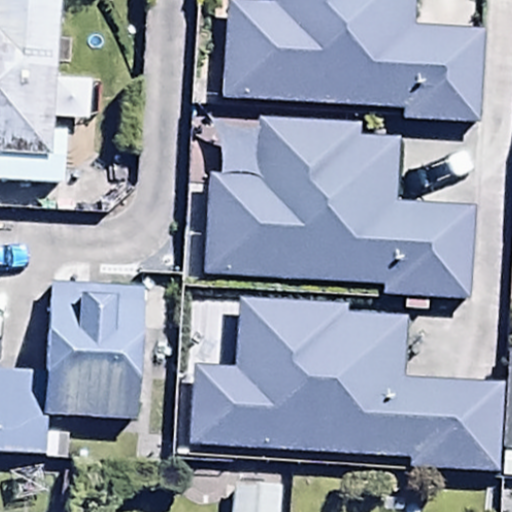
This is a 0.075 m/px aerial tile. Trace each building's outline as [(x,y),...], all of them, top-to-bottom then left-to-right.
[(0,0),(0,201),(62,204),(68,92),(57,91),(62,3),(0,0)] [(225,15),(221,119),(399,126),(398,136),(479,139),(483,51),(411,48),(412,0),(274,0),(274,17),(225,15)] [(207,191),(201,293),(380,303),(379,313),(468,318),(473,225),(393,220),(397,155),(358,153),(359,141),(257,135),(257,151),(220,149),(217,192),(207,191)] [(0,468),(55,471),(57,435),(142,439),(148,300),(45,296),(41,390),(0,388),(0,468)] [(235,387),(187,386),(185,463),(408,475),(407,486),(499,492),(503,400),(401,396),(404,334),(345,331),(345,321),(237,316),(235,387)] [(511,368),(507,368),(501,493),(511,493),(511,368)] [(275,511),(276,500),(232,499),(232,511),(275,511)]
